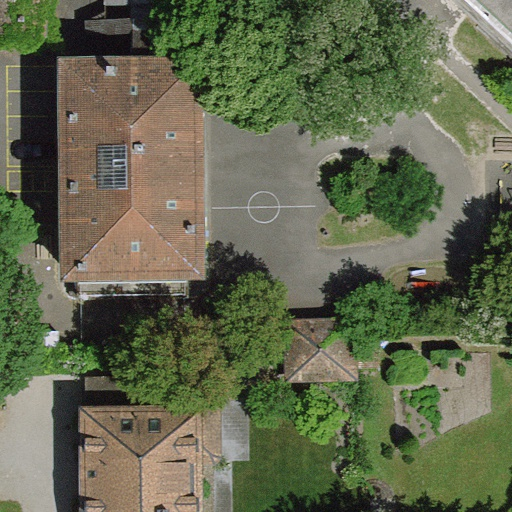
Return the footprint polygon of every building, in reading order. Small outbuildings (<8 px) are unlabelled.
[(0,0),(0,24),(41,27),(42,0),(0,0)] [(511,18),(511,0),(490,0),(498,9),(511,18)] [(197,74),(70,76),(73,276),(82,276),(82,299),(156,298),(155,275),(198,275),(197,74)] [(376,324),(353,325),(355,370),(377,369),(376,324)] [(353,325),(290,327),(291,380),(356,378),(355,370),(353,325)] [(120,415),(169,415),(168,386),(119,385),(120,415)] [(120,415),(86,415),(87,511),(199,511),(198,415),(169,415),(120,415)]
